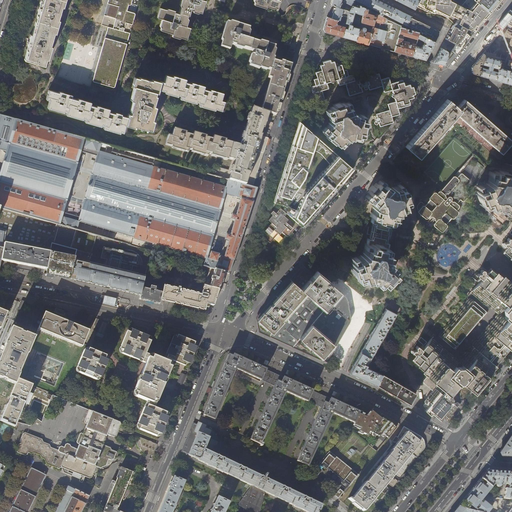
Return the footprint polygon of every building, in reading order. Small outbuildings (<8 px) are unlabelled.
[(24,60),(44,66),(48,52),(63,0),(39,0),(38,6),(35,15),(37,15),(31,34),(30,34),(28,39),(25,50),(27,50),(24,60)] [(113,85),(125,43),(123,42),(124,40),(125,40),(126,40),(127,39),(128,35),(128,33),(116,29),(125,0),(108,0),(108,2),(110,3),(106,14),(104,14),(101,22),(101,23),(102,23),(102,24),(108,25),(107,28),(91,78),(91,79),(92,80),(111,86),(112,86),(112,85),(113,85)] [(128,33),(134,14),(134,13),(134,12),(133,12),(126,10),(128,3),(130,4),(130,3),(131,3),(131,0),(125,0),(116,29),(128,33)] [(171,34),(185,39),(189,27),(183,25),(187,15),(188,15),(190,9),(200,12),(204,0),(181,0),(178,13),(160,7),(157,17),(163,19),(159,30),(171,33),(171,34)] [(254,0),(253,4),(265,8),(266,5),(277,8),(279,0),(254,0)] [(355,0),(380,12),(379,15),(385,18),(388,20),(389,17),(407,26),(410,18),(411,16),(402,12),(385,4),(378,0),(331,0),(330,5),(335,6),(344,9),(347,4),(349,5),(347,10),(349,11),(352,5),(354,3),(354,0),(355,0)] [(394,0),(404,5),(415,10),(416,6),(419,0),(394,0)] [(419,0),(416,6),(426,11),(427,10),(433,13),(435,11),(441,14),(442,13),(445,14),(448,16),(449,15),(458,19),(456,24),(472,32),(476,26),(488,13),(473,0),(465,0),(460,6),(449,1),(449,0),(419,0)] [(473,0),(488,13),(492,8),(498,0),(473,0)] [(351,24),(354,12),(357,13),(357,14),(362,15),(365,8),(364,8),(361,6),(359,5),(359,8),(356,7),(356,6),(352,5),(349,11),(347,16),(345,23),(341,36),(348,39),(355,40),(359,29),(359,28),(352,26),(352,25),(352,24),(351,24)] [(339,21),(341,15),(347,16),(349,11),(347,10),(344,9),(335,6),(335,8),(333,13),(331,18),(337,20),(339,21)] [(373,25),(375,17),(373,16),(373,17),(368,15),(368,14),(366,13),(367,9),(365,8),(362,15),(361,22),(373,25)] [(393,51),(400,27),(401,26),(388,20),(385,18),(380,16),(378,15),(376,14),(373,25),(372,28),(367,44),(373,45),(393,51)] [(336,23),(337,20),(331,18),(327,17),(326,19),(325,24),(323,29),(324,30),(325,32),(331,34),(341,36),(345,23),(343,22),(341,26),(337,25),(336,23)] [(424,25),(410,18),(407,26),(405,29),(407,29),(411,30),(418,32),(418,34),(435,42),(439,35),(437,34),(438,31),(424,25)] [(511,18),(511,21),(500,58),(500,60),(498,64),(511,68),(510,70),(498,67),(494,80),(503,82),(511,84),(511,18)] [(498,67),(498,64),(500,60),(488,57),(489,53),(496,55),(495,57),(500,58),(511,21),(504,29),(494,40),(490,45),(485,51),(479,75),(483,77),(488,78),(494,80),(498,67)] [(270,78),(261,110),(268,112),(276,115),(288,75),(291,64),(281,61),(280,63),(273,60),(274,57),(272,57),(275,46),(267,43),(266,45),(246,39),(249,28),(237,24),(236,26),(226,22),(223,32),(224,33),(220,47),(229,50),(231,44),(254,51),(253,55),(252,55),(249,66),(259,69),(260,66),(270,69),(268,77),(270,78)] [(451,28),(445,39),(455,44),(451,51),(448,57),(447,58),(449,59),(472,32),(456,24),(452,26),(451,28)] [(367,44),(372,28),(369,28),(368,31),(369,31),(368,33),(365,31),(365,29),(365,28),(365,27),(363,27),(362,28),(362,29),(362,30),(359,29),(355,40),(361,42),(367,44)] [(410,32),(407,31),(407,29),(405,29),(400,27),(393,51),(397,52),(401,53),(408,55),(411,56),(415,45),(416,38),(418,34),(418,32),(411,30),(410,32)] [(418,34),(416,38),(423,40),(424,42),(424,43),(422,42),(421,44),(422,44),(421,45),(421,46),(421,47),(415,45),(411,56),(418,58),(421,59),(425,60),(429,52),(435,42),(418,34)] [(448,57),(446,56),(447,54),(447,53),(447,52),(447,51),(446,51),(446,50),(447,48),(451,51),(453,47),(455,44),(445,39),(432,62),(440,65),(443,65),(447,58),(448,57)] [(479,75),(485,51),(480,58),(471,68),(472,71),(473,74),(475,74),(479,75)] [(326,82),(330,81),(331,82),(332,82),(333,82),(333,81),(334,81),(334,80),(337,79),(339,85),(346,83),(349,96),(362,92),(359,79),(354,81),(353,74),(348,75),(346,70),(343,71),(341,64),(335,66),(333,61),(330,62),(329,60),(322,62),(323,64),(320,65),(321,70),(315,72),(317,78),(314,79),(315,85),(311,87),(312,93),(308,94),(312,107),(325,103),(322,90),(328,88),(326,82)] [(384,92),(390,90),(392,83),(390,83),(388,77),(380,80),(379,73),(366,77),(369,90),(383,86),(384,92)] [(103,129),(119,133),(120,132),(122,132),(125,125),(133,127),(133,125),(146,129),(146,128),(150,129),(153,120),(149,119),(153,106),(151,105),(152,102),(155,92),(157,92),(158,89),(164,91),(163,92),(176,96),(177,94),(180,95),(179,98),(195,103),(195,101),(198,102),(197,105),(214,110),(214,108),(221,110),(223,101),(220,100),(222,92),(215,90),(209,88),(208,90),(202,88),(203,85),(190,81),(190,83),(189,83),(184,81),(185,78),(172,74),(171,75),(165,74),(163,81),(160,80),(160,81),(151,78),(151,80),(138,76),(138,78),(134,77),(131,86),(135,87),(131,100),(133,101),(130,114),(128,113),(127,117),(121,115),(121,114),(116,112),(115,114),(108,112),(109,109),(96,105),(96,107),(89,105),(90,102),(78,98),(77,100),(70,98),(71,95),(59,91),(59,93),(48,90),(46,99),(49,100),(47,108),(63,112),(64,111),(67,112),(66,115),(82,119),(82,118),(85,119),(84,122),(101,126),(101,125),(104,126),(103,129)] [(392,83),(390,90),(392,90),(393,94),(392,95),(392,96),(392,97),(393,97),(394,97),(396,102),(388,104),(388,105),(397,108),(409,104),(407,99),(413,97),(411,94),(414,93),(412,86),(410,87),(409,84),(403,86),(402,80),(392,83)] [(406,147),(422,161),(460,118),(500,153),(511,141),(464,100),(457,108),(448,100),(447,100),(440,108),(428,121),(419,131),(409,143),(406,147)] [(337,144),(340,147),(343,143),(341,142),(345,138),(346,139),(347,137),(350,138),(351,136),(355,137),(355,139),(359,140),(360,136),(362,136),(362,132),(364,132),(365,125),(364,125),(364,120),(363,120),(364,116),(360,115),(359,117),(354,116),(355,114),(352,114),(351,111),(350,112),(348,107),(350,106),(349,102),(345,104),(344,103),(340,104),(340,103),(333,105),(333,106),(329,108),(330,109),(325,110),(327,115),(329,114),(331,118),(329,119),(329,121),(328,123),(330,125),(326,129),(324,127),(321,130),(325,133),(324,134),(327,137),(326,138),(332,143),(333,142),(336,145),(337,144)] [(399,114),(397,108),(388,105),(390,110),(377,114),(380,126),(393,122),(391,116),(399,114)] [(268,112),(261,110),(251,107),(249,114),(248,113),(246,119),(247,120),(246,122),(243,132),(242,132),(240,138),(241,138),(239,145),(235,144),(231,143),(224,141),(225,139),(212,136),(211,138),(205,137),(205,135),(192,132),(191,135),(185,133),(185,132),(173,128),(171,135),(167,134),(164,144),(171,146),(171,147),(187,152),(188,149),(191,150),(190,151),(206,156),(207,153),(210,154),(210,155),(226,160),(227,158),(231,160),(229,166),(231,166),(229,171),(217,167),(214,176),(227,180),(251,187),(255,176),(265,147),(268,138),(260,135),(261,134),(259,134),(261,129),(262,129),(263,127),(264,124),(272,127),(273,123),(265,120),(268,112)] [(225,187),(153,167),(155,159),(85,140),(84,142),(82,141),(82,139),(36,126),(0,115),(0,208),(59,225),(59,222),(62,223),(61,225),(96,235),(143,249),(146,241),(205,258),(203,266),(210,268),(224,272),(228,273),(229,273),(243,231),(257,188),(251,187),(227,180),(225,187)] [(317,210),(329,196),(334,190),(344,179),(353,169),(299,122),(286,165),(274,202),(286,213),(298,224),(302,227),(303,225),(317,210)] [(510,183),(510,178),(511,178),(511,174),(509,174),(509,172),(505,172),(505,170),(498,169),(498,170),(494,170),(493,171),(489,170),(488,174),(491,175),(490,180),(488,179),(487,182),(485,183),(486,184),(481,186),(480,184),(476,186),(478,190),(476,191),(478,194),(477,195),(479,202),(480,201),(482,205),(483,205),(485,209),(489,207),(488,205),(493,203),(493,205),(495,204),(497,206),(498,205),(499,205),(498,206),(500,209),(502,207),(502,208),(500,210),(504,213),(507,209),(508,210),(511,207),(511,208),(511,207),(511,190),(511,189),(511,187),(511,184),(510,183)] [(453,176),(441,191),(456,203),(460,199),(462,201),(464,201),(468,195),(468,194),(466,192),(465,186),(469,182),(469,180),(462,173),(460,173),(456,177),(455,176),(453,176)] [(407,198),(405,191),(404,192),(403,188),(401,188),(400,184),(396,185),(397,187),(393,188),(392,186),(389,187),(387,185),(385,187),(382,184),(384,182),(381,179),(378,182),(377,182),(374,185),(373,184),(369,188),(368,189),(369,190),(366,193),(367,194),(364,197),(367,200),(369,199),(372,202),(371,203),(374,205),(373,208),(375,208),(374,213),(372,212),(371,216),(372,217),(376,217),(376,219),(379,219),(379,220),(386,222),(386,221),(390,222),(391,220),(393,221),(394,221),(395,217),(393,216),(394,212),(396,212),(396,210),(399,209),(398,207),(403,205),(403,208),(407,206),(406,203),(407,202),(406,198),(407,198)] [(456,203),(441,191),(439,191),(437,194),(435,192),(433,192),(429,197),(429,199),(425,205),(422,202),(420,202),(417,205),(417,209),(418,210),(418,211),(418,212),(425,218),(427,218),(429,216),(435,221),(433,224),(433,226),(440,232),(442,231),(443,231),(446,233),(448,233),(451,230),(450,226),(447,223),(451,218),(452,218),(453,218),(458,213),(458,211),(456,210),(459,207),(459,205),(456,203)] [(286,213),(274,202),(272,206),(275,208),(272,210),(275,213),(277,210),(283,216),(286,213)] [(507,217),(499,211),(500,209),(498,206),(496,208),(495,208),(492,212),(490,210),(489,211),(488,211),(487,211),(486,211),(485,212),(485,213),(485,214),(487,216),(484,220),(486,221),(486,222),(486,223),(486,224),(487,225),(488,225),(489,225),(490,225),(492,223),(496,227),(499,223),(501,224),(507,217)] [(298,224),(286,213),(283,216),(277,210),(275,213),(272,210),(270,213),(272,215),(268,219),(268,220),(271,222),(268,226),(264,230),(266,232),(264,234),(262,236),(270,243),(278,233),(279,234),(281,231),(285,235),(283,238),(288,242),(294,235),(295,234),(292,232),(298,224)] [(384,256),(385,251),(388,252),(389,247),(386,247),(387,242),(384,242),(385,237),(390,238),(392,230),(388,229),(388,226),(392,226),(393,221),(391,220),(390,222),(386,221),(386,222),(379,220),(379,219),(376,219),(376,217),(372,217),(370,222),(373,222),(372,226),(368,225),(366,234),(370,235),(370,238),(366,238),(365,243),(364,242),(363,247),(366,248),(365,252),(363,252),(362,254),(360,255),(360,257),(356,258),(355,256),(351,257),(352,262),(351,262),(352,266),(351,266),(353,274),(355,273),(356,277),(357,276),(358,281),(363,279),(362,277),(367,276),(368,278),(370,277),(372,279),(373,277),(377,281),(375,283),(379,286),(381,283),(382,284),(385,281),(386,282),(392,275),(391,274),(394,271),(394,270),(397,267),(392,263),(390,265),(386,262),(388,261),(386,259),(386,256),(384,256)] [(59,226),(54,242),(71,247),(76,231),(59,226)] [(51,246),(6,237),(0,264),(0,265),(11,267),(21,269),(29,271),(45,274),(49,255),(51,246)] [(288,242),(283,238),(278,243),(283,247),(286,244),(288,242)] [(511,240),(508,238),(507,239),(507,241),(506,242),(505,242),(504,242),(504,243),(503,244),(504,245),(505,246),(506,246),(506,245),(508,247),(503,253),(511,260),(511,240)] [(74,260),(69,279),(100,286),(117,290),(138,295),(140,295),(143,284),(145,277),(131,273),(134,264),(138,265),(139,264),(138,263),(138,261),(135,258),(133,256),(103,249),(101,259),(106,260),(105,267),(74,260)] [(49,255),(45,274),(57,276),(69,279),(74,260),(49,255)] [(277,311),(302,284),(303,285),(308,280),(312,284),(315,286),(313,288),(322,295),(323,294),(325,295),(324,296),(326,298),(336,288),(321,275),(316,270),(313,273),(304,265),(298,271),(289,282),(279,293),(269,304),(257,317),(259,332),(269,336),(279,341),(291,346),(305,353),(324,361),(326,361),(328,359),(330,357),(329,355),(327,350),(325,353),(320,348),(321,347),(318,345),(320,344),(316,341),(318,338),(317,337),(315,340),(314,338),(313,339),(311,338),(306,343),(299,337),(296,341),(275,322),(280,316),(276,313),(278,312),(277,311)] [(221,281),(224,272),(210,268),(205,285),(219,289),(221,281)] [(434,341),(432,339),(421,352),(415,349),(413,351),(412,352),(411,353),(412,354),(413,355),(414,355),(415,354),(415,353),(417,355),(412,361),(428,374),(422,382),(432,391),(426,399),(428,401),(426,404),(426,403),(425,403),(424,403),(424,404),(423,404),(423,405),(423,406),(424,406),(426,409),(425,410),(427,412),(429,414),(433,414),(440,420),(441,420),(443,418),(444,419),(445,419),(447,417),(448,418),(449,417),(450,416),(459,405),(459,404),(459,403),(458,402),(457,402),(456,402),(456,403),(455,403),(452,400),(453,400),(453,399),(453,398),(454,397),(454,396),(454,395),(453,395),(452,394),(452,395),(451,395),(449,393),(448,395),(448,394),(448,393),(447,393),(446,393),(446,392),(445,393),(444,393),(443,395),(440,393),(451,381),(452,382),(449,384),(452,387),(455,384),(456,385),(458,382),(461,382),(463,384),(465,383),(467,385),(470,383),(467,380),(468,379),(475,386),(480,380),(492,366),(502,354),(511,342),(511,285),(491,268),(486,274),(484,272),(484,271),(483,271),(483,270),(482,270),(481,270),(480,270),(479,271),(479,272),(480,273),(479,274),(477,274),(475,276),(480,280),(471,290),(474,292),(434,341)] [(222,290),(228,273),(224,272),(221,281),(219,289),(220,289),(222,290)] [(350,318),(347,301),(347,300),(347,299),(346,298),(346,297),(345,296),(344,295),(336,288),(326,298),(324,296),(325,295),(323,294),(322,295),(313,288),(315,286),(312,284),(308,280),(303,285),(302,284),(277,311),(278,312),(276,313),(280,316),(275,322),(296,341),(299,337),(306,343),(311,338),(313,339),(314,338),(315,340),(317,337),(318,338),(316,341),(320,344),(318,345),(321,347),(320,348),(325,353),(327,350),(329,355),(330,357),(336,347),(349,323),(350,322),(350,321),(350,319),(350,318)] [(162,289),(143,284),(140,295),(139,299),(149,302),(158,304),(160,298),(162,289)] [(215,298),(219,289),(205,285),(204,285),(203,285),(203,286),(202,286),(202,289),(202,290),(201,293),(193,292),(193,291),(189,290),(189,291),(187,290),(186,289),(186,290),(184,290),(184,289),(180,288),(180,289),(179,289),(180,287),(177,286),(177,288),(173,287),(173,286),(169,286),(167,286),(167,285),(165,285),(163,285),(162,289),(160,298),(196,307),(204,309),(206,304),(213,305),(213,304),(215,299),(214,299),(215,297),(215,298)] [(14,300),(9,298),(6,306),(10,308),(14,300)] [(21,300),(18,309),(23,311),(26,302),(21,300)] [(376,385),(382,374),(366,367),(396,314),(386,308),(349,372),(356,376),(372,383),(376,385)] [(77,314),(68,310),(68,311),(66,315),(75,319),(77,314)] [(38,329),(82,346),(89,331),(45,313),(44,313),(38,329)] [(0,420),(15,427),(18,420),(22,411),(21,410),(24,403),(25,404),(32,385),(17,379),(20,373),(19,373),(27,354),(28,354),(35,337),(25,333),(25,334),(21,332),(21,331),(12,328),(5,345),(0,357),(0,377),(2,378),(6,379),(6,380),(15,384),(9,397),(10,398),(7,405),(7,404),(0,420)] [(139,429),(156,436),(157,433),(160,434),(167,417),(164,416),(166,413),(153,407),(155,404),(171,364),(173,360),(185,365),(186,362),(190,364),(197,346),(193,345),(195,342),(186,339),(177,335),(176,338),(173,337),(163,361),(149,355),(145,353),(150,341),(147,340),(148,336),(131,329),(130,333),(127,331),(120,348),(123,350),(122,353),(145,362),(134,391),(137,393),(136,396),(147,400),(137,424),(140,425),(139,429)] [(416,349),(415,349),(421,352),(432,339),(431,338),(422,349),(417,345),(415,347),(416,349)] [(78,372),(96,379),(97,376),(100,377),(107,360),(104,359),(105,356),(88,349),(87,352),(83,351),(76,368),(80,369),(78,372)] [(235,369),(260,380),(265,369),(245,360),(233,355),(232,356),(228,355),(224,365),(217,381),(211,395),(205,410),(203,415),(214,419),(235,369)] [(272,372),(265,369),(260,380),(266,383),(274,387),(279,376),(272,372)] [(186,375),(181,373),(177,383),(181,385),(186,375)] [(382,374),(376,385),(385,390),(396,396),(409,404),(411,401),(416,393),(382,374)] [(284,378),(279,376),(274,387),(250,439),(260,444),(259,445),(261,446),(262,444),(261,443),(285,392),(307,402),(312,391),(302,386),(284,378)] [(179,392),(174,390),(169,401),(174,403),(179,392)] [(319,394),(312,391),(307,402),(314,405),(321,408),(326,397),(321,395),(319,394)] [(340,404),(326,397),(321,408),(296,461),(307,466),(331,413),(354,424),(359,412),(340,404)] [(61,467),(89,477),(91,476),(95,466),(100,468),(106,466),(108,459),(111,460),(114,459),(117,452),(111,450),(110,447),(102,444),(106,434),(114,437),(116,436),(121,423),(88,409),(83,421),(84,423),(87,424),(83,433),(81,433),(80,433),(76,442),(77,443),(79,444),(77,449),(75,448),(71,446),(70,444),(67,443),(65,444),(64,447),(61,446),(59,447),(58,450),(51,447),(49,444),(43,442),(42,439),(25,432),(23,433),(19,442),(20,444),(18,444),(16,450),(17,452),(25,455),(27,454),(28,453),(31,454),(34,453),(40,455),(41,458),(44,459),(46,464),(59,469),(61,467)] [(367,416),(359,412),(354,424),(353,426),(360,429),(359,432),(367,436),(368,432),(379,437),(382,433),(387,438),(399,424),(389,418),(382,414),(381,415),(376,412),(373,409),(367,416)] [(238,466),(222,459),(223,459),(217,456),(216,456),(203,450),(204,448),(204,447),(211,430),(204,428),(205,425),(198,422),(197,424),(193,423),(181,452),(198,459),(197,461),(206,465),(210,467),(217,470),(221,473),(222,472),(251,486),(250,488),(237,505),(240,507),(241,508),(244,509),(246,511),(249,511),(258,511),(263,494),(264,492),(294,506),(293,506),(298,508),(302,509),(306,511),(316,511),(318,510),(321,505),(309,499),(303,496),(288,489),(282,486),(282,487),(266,479),(264,478),(266,474),(264,473),(262,477),(260,476),(260,477),(244,469),(245,469),(239,466),(238,466)] [(392,476),(411,453),(416,458),(425,447),(426,446),(426,444),(426,443),(426,442),(426,441),(425,439),(424,439),(420,436),(403,426),(398,437),(396,436),(392,441),(394,443),(395,442),(396,443),(390,450),(391,451),(365,482),(364,482),(350,499),(351,499),(350,499),(348,497),(347,498),(352,503),(360,510),(360,509),(363,511),(364,510),(379,491),(384,486),(387,483),(392,476)] [(349,430),(330,454),(358,475),(377,452),(349,430)] [(140,437),(139,440),(142,445),(140,446),(140,449),(141,450),(142,452),(143,453),(144,453),(145,454),(148,455),(149,455),(152,456),(154,451),(157,446),(156,445),(156,444),(140,437)] [(511,437),(511,439),(509,442),(507,445),(504,449),(502,452),(504,456),(511,456),(511,437)] [(9,511),(121,511),(120,511),(117,510),(120,501),(128,482),(132,472),(121,467),(106,504),(90,497),(89,499),(102,506),(103,505),(105,506),(103,511),(105,511),(80,511),(89,496),(68,486),(55,511),(27,511),(46,475),(31,468),(9,511)] [(511,471),(507,471),(493,470),(490,470),(489,470),(488,470),(487,471),(481,478),(492,487),(493,486),(493,484),(496,484),(496,485),(496,486),(496,487),(497,488),(498,488),(499,488),(500,487),(500,486),(499,484),(501,485),(501,486),(503,486),(503,485),(506,485),(507,486),(507,489),(504,489),(504,500),(511,499),(511,471)] [(171,511),(173,508),(174,509),(176,505),(175,505),(184,481),(171,475),(170,478),(158,508),(156,511),(171,511)] [(96,476),(94,482),(101,485),(103,479),(96,476)] [(392,487),(398,481),(392,476),(387,483),(392,487)] [(481,499),(492,487),(481,478),(475,485),(458,506),(466,508),(479,511),(488,511),(492,507),(481,499)] [(335,495),(339,498),(344,492),(340,489),(335,495)] [(223,511),(228,502),(217,497),(213,505),(210,511),(211,511),(210,511),(223,511)]
